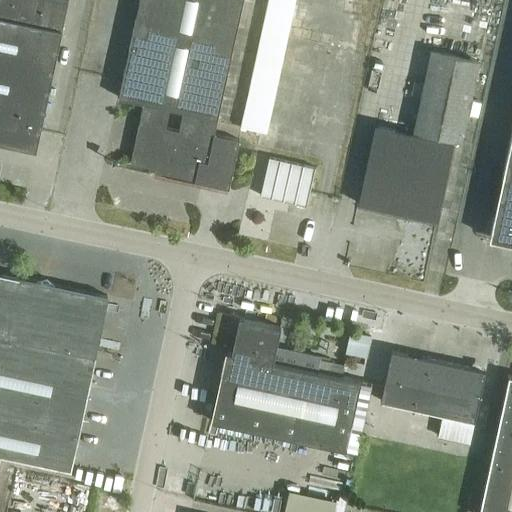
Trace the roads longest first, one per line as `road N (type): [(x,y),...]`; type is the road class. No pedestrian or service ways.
road 1 (unclassified): [(196,259),(511,328)]
road 2 (residential): [(140,511),(196,259)]
road 3 (unclassified): [(0,216),(196,259)]
